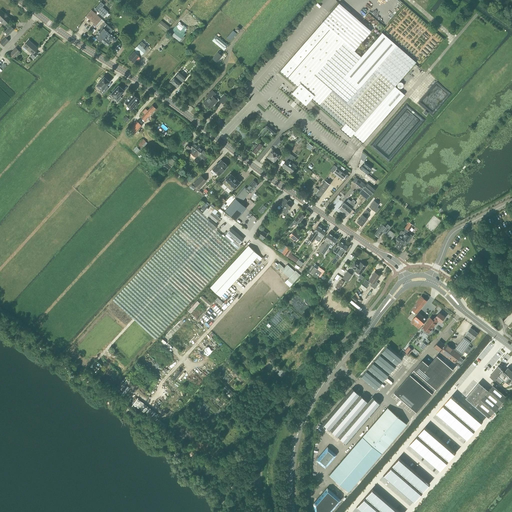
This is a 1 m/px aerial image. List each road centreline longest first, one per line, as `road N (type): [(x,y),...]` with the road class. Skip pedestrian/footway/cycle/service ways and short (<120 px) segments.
road 1 (tertiary): [(401,270),(19,0)]
road 2 (tertiary): [(293,511),(300,424),(375,320)]
